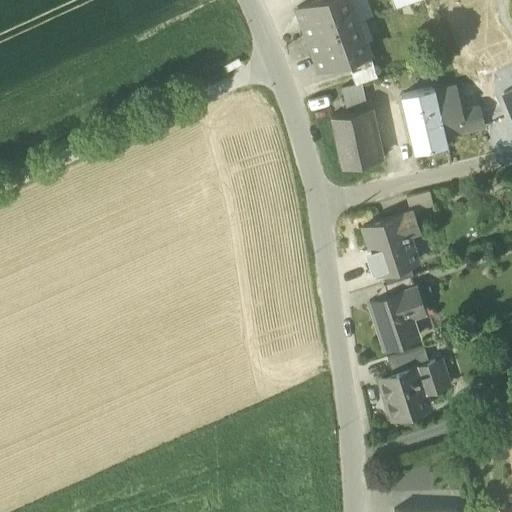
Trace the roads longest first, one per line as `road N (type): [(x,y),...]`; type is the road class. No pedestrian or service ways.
road 1 (residential): [(359,511),(321,206)]
road 2 (track): [(272,62),(0,182)]
road 3 (residential): [(321,206),(246,0)]
road 4 (unclassified): [(321,206),(511,159)]
